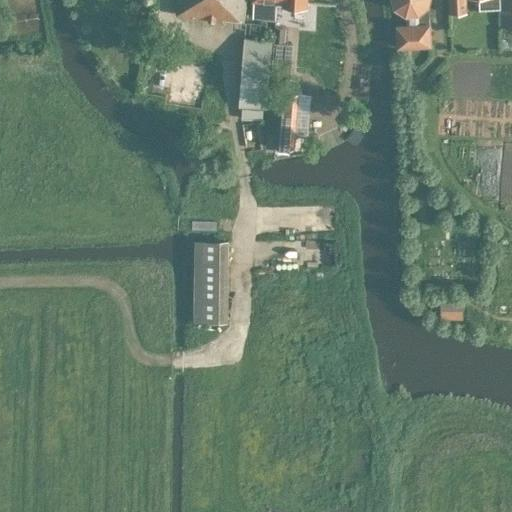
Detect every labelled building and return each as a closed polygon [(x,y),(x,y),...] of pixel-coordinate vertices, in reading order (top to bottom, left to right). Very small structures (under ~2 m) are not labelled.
[(177,0),(176,13),(222,20),(223,17),(242,19),(244,0),(177,0)] [(283,4),(307,5),(306,0),(252,0),(252,15),(261,15),(261,17),(275,18),(275,0),(279,0),(283,0),(283,4)] [(428,1),(428,0),(392,0),(394,3),(406,10),(406,23),(396,24),(397,46),(399,46),(399,47),(429,45),(429,44),(430,44),(429,22),(428,1)] [(449,0),(450,12),(466,11),(465,0),(478,0),(479,5),(499,4),(498,0),(449,0)] [(511,0),(500,0),(501,14),(511,13),(511,0)] [(244,32),(264,34),(265,23),(245,21),(244,32)] [(273,40),(283,41),(284,26),(274,26),(273,40)] [(241,117),(258,118),(258,106),(266,107),(271,36),(244,34),(237,105),(242,105),(241,117)] [(272,67),(284,69),(286,46),(274,45),(272,67)] [(511,129),(488,130),(489,183),(511,182),(511,129)] [(194,319),(227,320),(228,239),(195,239),(194,319)] [(461,298),(439,298),(439,317),(462,316),(461,298)]
